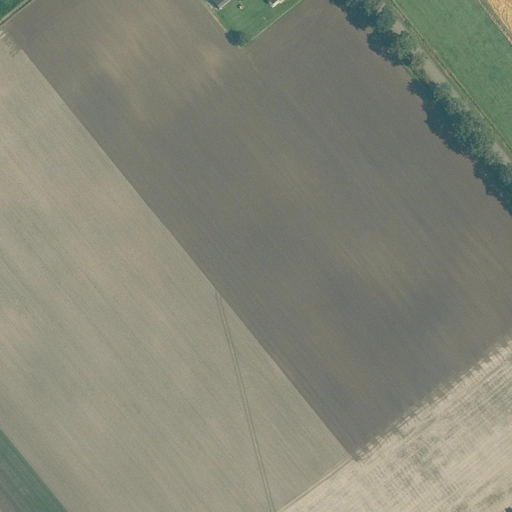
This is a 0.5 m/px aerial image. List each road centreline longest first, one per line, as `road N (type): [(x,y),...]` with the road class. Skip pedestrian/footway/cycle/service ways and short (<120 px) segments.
road 1 (track): [(0,148),(184,0)]
road 2 (tertiary): [(511,169),(374,0)]
